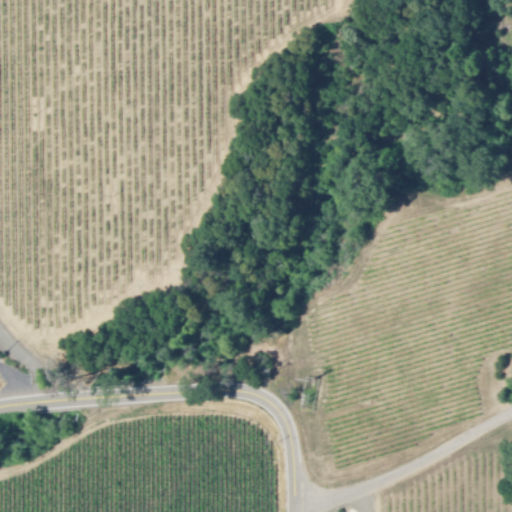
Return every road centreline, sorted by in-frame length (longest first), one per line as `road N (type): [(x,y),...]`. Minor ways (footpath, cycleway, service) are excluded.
road 1 (tertiary): [(295,511),(293,438),(285,418),(259,399),(235,394),(0,410)]
road 2 (residential): [(511,415),(421,466),(312,511)]
